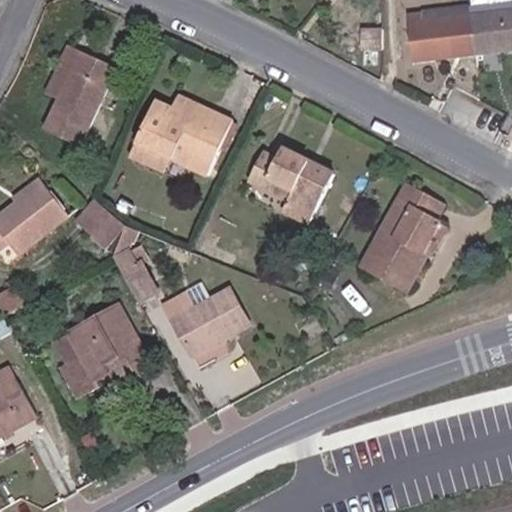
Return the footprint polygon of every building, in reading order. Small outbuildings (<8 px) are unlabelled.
[(511,56),(511,18),(417,28),(416,19),(403,21),(407,66),(511,56)] [(381,51),(381,30),(360,31),(360,51),(381,51)] [(48,94),(58,99),(79,51),(69,46),(48,94)] [(79,51),(58,99),(43,129),(83,147),(119,70),(79,51)] [(209,125),(215,112),(182,97),(176,110),(209,125)] [(138,144),(171,159),(210,176),(234,122),(215,112),(209,125),(176,110),(157,101),(138,144)] [(165,172),(171,159),(138,144),(132,158),(165,172)] [(285,212),(310,225),(335,174),(284,149),(279,160),(263,153),(250,181),(289,200),(285,212)] [(13,200),(16,204),(18,206),(43,187),(39,181),(13,200)] [(385,241),(369,271),(408,293),(428,256),(425,254),(442,220),(438,217),(443,205),(407,185),(379,237),(385,241)] [(18,206),(16,204),(0,216),(0,249),(11,241),(21,254),(67,217),(43,187),(18,206)] [(78,223),(93,236),(111,214),(97,201),(78,223)] [(109,249),(127,227),(111,214),(93,236),(109,249)] [(425,254),(428,256),(431,257),(449,225),(442,220),(425,254)] [(363,268),(369,271),(385,241),(379,237),(363,268)] [(137,264),(142,262),(150,257),(143,244),(131,251),(137,264)] [(115,259),(141,305),(159,294),(142,262),(137,264),(131,251),(115,259)] [(0,296),(0,308),(5,317),(26,306),(17,287),(0,296)] [(186,307),(193,303),(187,293),(164,306),(193,358),(250,325),(230,288),(195,307),(188,311),(186,307)] [(195,307),(193,303),(186,307),(188,311),(195,307)] [(80,400),(116,380),(108,366),(122,358),(124,361),(128,358),(135,370),(150,361),(120,306),(67,335),(79,357),(62,367),(80,400)] [(108,366),(116,380),(135,370),(128,358),(124,361),(122,358),(108,366)] [(0,439),(4,437),(15,431),(39,418),(10,367),(0,372),(0,383),(3,389),(0,389),(0,439)] [(16,434),(15,431),(4,437),(6,439),(16,434)]
